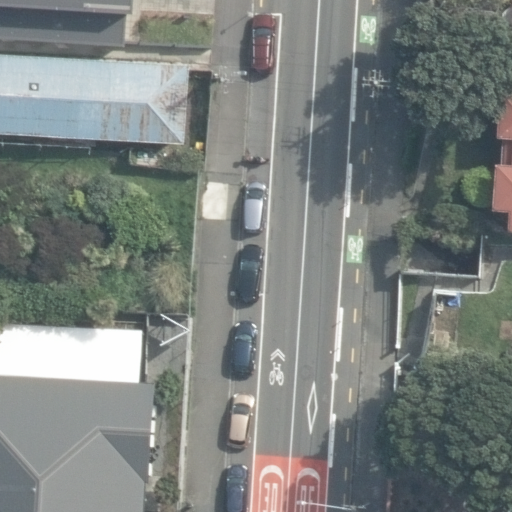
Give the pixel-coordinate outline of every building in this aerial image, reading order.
[(0,0),(0,1),(126,9),(126,0),(0,0)] [(0,35),(124,43),(126,9),(0,1),(0,35)] [(414,59),(501,62),(503,15),(416,11),(414,59)] [(0,132),(182,143),(186,63),(0,52),(0,132)] [(511,229),(511,235),(511,96),(504,96),(501,142),(507,142),(506,168),(499,168),(496,214),(511,214),(511,229)] [(404,274),(478,280),(482,238),(408,232),(404,274)] [(153,373),(155,340),(139,339),(137,372),(153,373)] [(150,484),(156,385),(0,376),(0,511),(145,511),(147,484),(150,484)]
